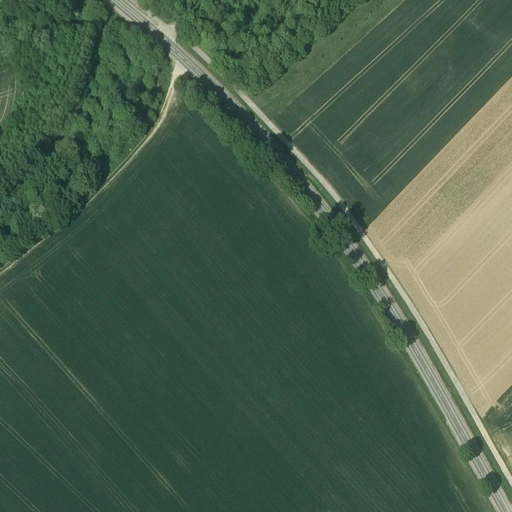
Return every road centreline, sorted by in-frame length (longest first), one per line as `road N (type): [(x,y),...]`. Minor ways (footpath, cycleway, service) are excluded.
road 1 (tertiary): [(115,0),(219,93),(321,208),(394,314),(507,511)]
road 2 (track): [(511,482),(342,204),(207,59),(132,0)]
road 3 (track): [(0,271),(60,226),(150,138),(187,63)]
